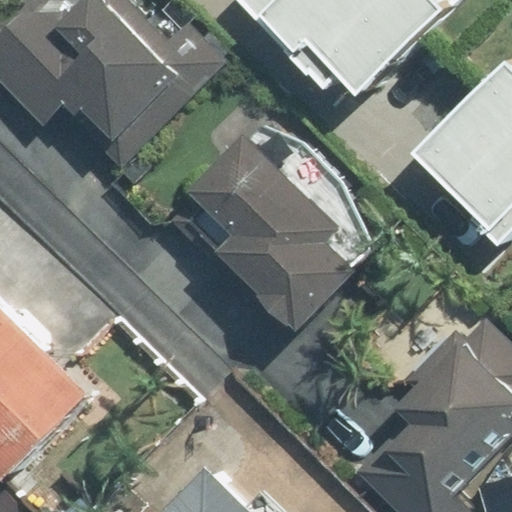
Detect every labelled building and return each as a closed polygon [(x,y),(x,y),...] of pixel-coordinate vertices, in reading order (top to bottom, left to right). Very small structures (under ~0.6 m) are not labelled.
[(36,0),(29,0),(0,31),(0,46),(128,166),(238,49),(201,13),(175,40),(132,0),(91,0),(65,27),(36,0)] [(271,0),(373,93),(459,0),(271,0)] [(511,64),(436,136),(511,215),(511,64)] [(268,126),(186,199),(299,324),(381,251),(268,126)] [(0,292),(0,470),(12,482),(99,391),(0,292)] [(511,462),(511,339),(467,298),(419,350),(438,367),(348,464),(399,511),(486,511),(476,502),(511,462)] [(267,511),(221,466),(175,511),(267,511)]
